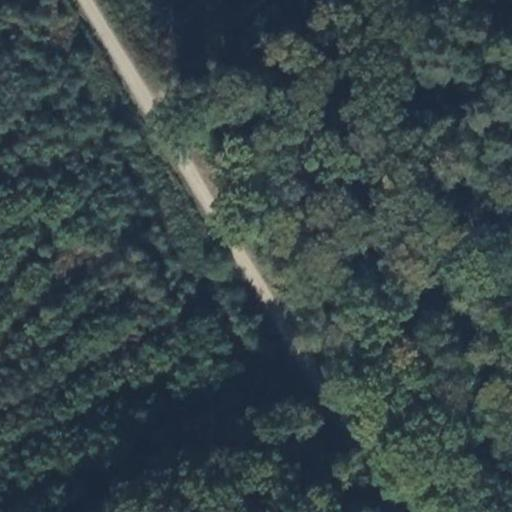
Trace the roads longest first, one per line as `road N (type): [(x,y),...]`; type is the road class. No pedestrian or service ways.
road 1 (track): [(112,0),(350,391)]
road 2 (track): [(350,391),(419,511)]
